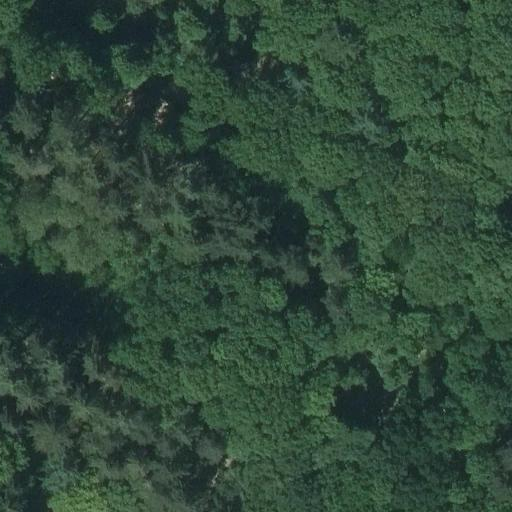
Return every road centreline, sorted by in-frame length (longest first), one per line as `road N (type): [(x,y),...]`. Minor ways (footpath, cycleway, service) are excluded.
road 1 (track): [(263,511),(511,42)]
road 2 (track): [(0,13),(411,211)]
